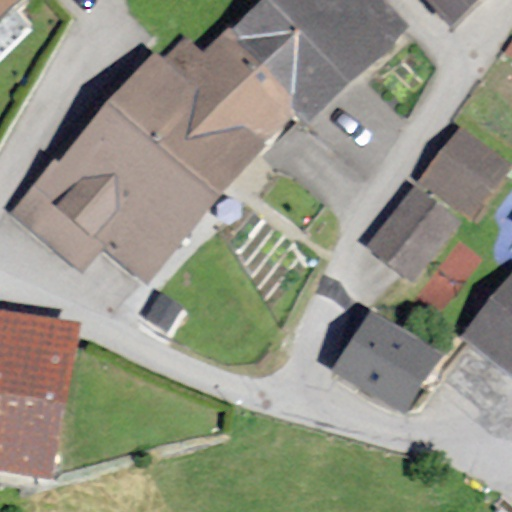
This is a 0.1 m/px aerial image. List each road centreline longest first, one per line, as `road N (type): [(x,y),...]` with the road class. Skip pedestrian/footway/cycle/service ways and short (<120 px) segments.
road 1 (residential): [(288,404),(385,186),(509,0)]
road 2 (residential): [(0,281),(159,358),(288,404)]
road 3 (residential): [(0,189),(109,0)]
road 4 (residential): [(288,404),(489,464)]
